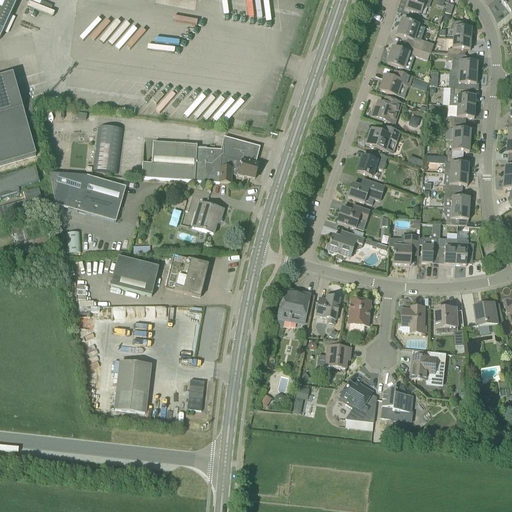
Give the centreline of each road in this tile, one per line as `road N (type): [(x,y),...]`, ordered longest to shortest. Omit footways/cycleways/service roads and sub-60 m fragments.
road 1 (residential): [(305,265),(394,0)]
road 2 (tertiary): [(259,252),(340,0)]
road 3 (unclassified): [(224,462),(0,438)]
road 4 (tertiary): [(224,462),(259,252)]
road 5 (residential): [(510,276),(486,189),(496,82)]
road 6 (residential): [(510,276),(468,286),(388,287)]
